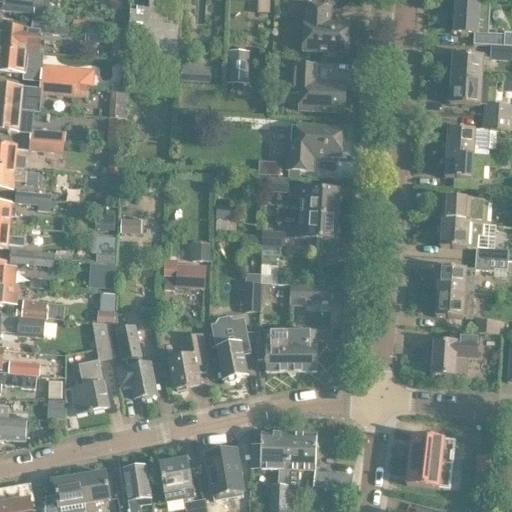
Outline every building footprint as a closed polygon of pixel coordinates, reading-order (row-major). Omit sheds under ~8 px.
[(47,9),(47,0),(0,0),(0,14),(46,19),(47,9)] [(147,11),(144,63),(176,65),(179,2),(147,0),(147,11)] [(452,33),(484,35),(485,20),(477,19),(477,18),(493,16),(491,3),(477,5),(454,3),(452,33)] [(302,9),(300,53),(345,55),(347,27),(328,26),(329,11),(302,9)] [(25,35),(26,32),(0,29),(0,51),(24,54),(37,55),(39,36),(62,39),(63,28),(32,25),(31,36),(25,35)] [(502,36),(502,49),(508,50),(511,49),(511,35),(502,35),(502,36)] [(488,48),(488,60),(508,62),(508,50),(488,48)] [(0,73),(22,76),(22,72),(32,73),(33,65),(23,64),(24,54),(0,51),(0,73)] [(243,54),(228,54),(227,86),(242,87),(243,54)] [(449,81),(479,83),(481,58),(451,56),(449,81)] [(297,95),(296,113),(340,116),(342,88),(314,86),(316,69),(290,68),(289,94),(297,95)] [(40,72),(38,84),(72,88),(73,75),(40,72)] [(180,73),(179,85),(209,86),(209,74),(180,73)] [(511,75),(501,75),(501,84),(511,85),(511,75)] [(448,105),(477,108),(478,94),(490,95),(491,84),(479,83),(449,81),(448,105)] [(71,101),(72,88),(38,84),(38,91),(37,97),(41,98),(71,101)] [(511,85),(501,84),(500,94),(511,94),(511,85)] [(39,114),(41,98),(37,97),(38,91),(0,87),(0,110),(18,112),(34,113),(39,114)] [(108,105),(124,107),(125,93),(109,91),(108,105)] [(511,107),(483,106),(482,118),(511,120),(511,107)] [(18,112),(0,110),(0,132),(16,134),(28,135),(28,131),(32,132),(34,113),(18,112)] [(511,120),(482,118),(482,131),(473,133),(446,131),(445,155),(487,158),(488,133),(511,133),(511,120)] [(285,145),(283,172),(287,172),(298,173),(309,173),(310,157),(337,159),(339,131),(295,128),(295,129),(290,129),(289,145),(285,145)] [(28,135),(27,142),(56,145),(57,134),(32,132),(28,131),(28,135)] [(56,145),(27,142),(26,154),(55,156),(55,151),(62,152),(62,146),(56,145)] [(103,142),(103,149),(121,151),(122,144),(103,142)] [(14,148),(0,146),(0,168),(12,170),(23,171),(24,159),(13,158),(14,148)] [(120,179),(121,156),(110,155),(107,178),(120,179)] [(495,158),(487,158),(445,155),(443,180),(482,183),(483,170),(495,171),(495,158)] [(257,173),(281,174),(281,160),(258,159),(257,173)] [(12,170),(0,168),(0,191),(10,192),(11,183),(23,185),(23,187),(36,188),(37,176),(12,174),(12,170)] [(287,181),(268,180),(262,180),(261,193),(287,195),(287,181)] [(305,203),(304,216),(335,218),(336,194),(295,191),(295,202),(305,203)] [(31,195),(14,194),(13,207),(30,208),(31,195)] [(30,208),(47,210),(48,197),(31,195),(30,208)] [(488,228),(490,202),(468,201),(442,200),(440,225),(481,227),(488,228)] [(8,210),(9,207),(0,206),(0,228),(7,229),(8,219),(14,219),(14,211),(8,210)] [(221,222),(223,208),(215,207),(213,221),(221,222)] [(333,243),(335,218),(304,216),(303,230),(293,229),(287,228),(286,240),(333,243)] [(100,232),(112,233),(113,218),(101,217),(100,232)] [(120,236),(140,236),(140,222),(120,222),(120,236)] [(488,228),(481,227),(440,225),(438,250),(474,252),(474,261),(506,263),(506,260),(510,260),(511,253),(486,251),(488,228)] [(6,239),(7,229),(0,228),(0,250),(5,251),(5,247),(22,249),(23,240),(6,239)] [(259,247),(260,247),(278,248),(283,248),(283,235),(259,234),(259,247)] [(91,255),(95,255),(112,256),(113,256),(114,239),(92,238),(91,255)] [(278,249),(260,248),(259,269),(277,270),(278,249)] [(206,264),(206,250),(191,250),(191,264),(206,264)] [(31,254),(8,251),(7,265),(29,267),(31,254)] [(53,256),(31,254),(29,267),(52,269),(53,256)] [(506,263),(474,261),(473,273),(491,274),(492,273),(505,274),(505,273),(506,265),(506,263)] [(115,288),(117,264),(91,262),(89,286),(115,288)] [(174,280),(174,291),(203,292),(204,269),(175,267),(175,264),(162,263),(161,279),(174,280)] [(3,266),(0,265),(0,287),(15,289),(15,288),(13,288),(15,269),(3,268),(3,266)] [(437,269),(435,294),(472,297),(473,286),(473,273),(464,271),(437,269)] [(163,280),(162,293),(172,293),(173,280),(163,280)] [(43,291),(44,282),(31,281),(30,290),(43,291)] [(259,315),(259,306),(260,287),(259,287),(243,286),(241,315),(259,315)] [(0,287),(0,305),(13,307),(15,289),(0,287)] [(268,288),(260,287),(259,306),(267,306),(268,288)] [(331,302),(331,288),(299,288),(299,302),(305,302),(331,302)] [(100,291),(99,308),(115,309),(115,291),(100,291)] [(471,321),(472,297),(435,294),(433,320),(471,321)] [(61,323),(62,309),(46,307),(31,305),(31,308),(30,308),(30,305),(21,304),(21,307),(19,320),(45,323),(45,321),(61,323)] [(97,311),(96,324),(112,326),(113,313),(97,311)] [(0,333),(3,334),(3,335),(16,336),(16,338),(41,340),(43,324),(0,319),(0,333)] [(214,326),(210,327),(221,383),(224,382),(227,384),(234,383),(236,379),(246,378),(242,357),(248,356),(241,321),(232,323),(227,319),(218,321),(214,326)] [(502,338),(502,325),(474,323),(473,336),(502,338)] [(96,360),(112,356),(106,329),(89,328),(96,360)] [(133,329),(112,334),(119,365),(122,364),(124,371),(114,373),(117,391),(127,389),(130,402),(155,397),(148,366),(135,368),(134,362),(139,361),(133,329)] [(265,375),(285,374),(286,377),(289,377),(288,335),(266,334),(266,341),(254,341),(255,363),(265,363),(265,375)] [(288,335),(289,377),(293,377),(295,374),(316,374),(315,334),(288,335)] [(449,344),(432,343),(430,376),(464,379),(466,361),(475,361),(476,337),(450,336),(449,344)] [(179,341),(182,360),(166,363),(171,392),(197,388),(195,376),(204,375),(202,359),(199,338),(179,341)] [(0,375),(16,377),(35,379),(36,367),(8,364),(7,368),(0,367),(2,353),(0,352),(0,375)] [(105,409),(96,363),(74,367),(78,388),(69,390),(74,415),(105,409)] [(0,377),(0,387),(15,389),(41,391),(42,380),(16,378),(0,377)] [(48,381),(47,399),(60,399),(61,381),(48,381)] [(0,431),(24,433),(25,416),(5,415),(6,410),(0,409),(0,431)] [(62,423),(62,416),(54,415),(53,423),(62,423)] [(62,436),(62,423),(53,424),(53,436),(62,436)] [(24,433),(0,431),(0,441),(23,444),(24,433)] [(248,461),(249,462),(250,466),(249,470),(259,471),(259,472),(277,472),(276,488),(270,488),(268,511),(285,511),(286,493),(288,436),(260,435),(260,446),(249,446),(248,461)] [(288,436),(286,493),(296,494),(297,473),(313,474),(315,436),(288,436)] [(410,438),(407,463),(440,467),(449,468),(452,443),(443,442),(410,438)] [(502,458),(511,463),(511,450),(508,448),(502,458)] [(204,457),(203,457),(211,504),(241,499),(233,452),(204,457)] [(474,471),(491,473),(492,460),(476,458),(474,471)] [(156,466),(163,504),(191,499),(185,461),(156,466)] [(407,463),(404,488),(436,492),(437,489),(441,490),(447,491),(449,468),(440,467),(407,463)] [(138,511),(139,509),(148,508),(143,469),(120,472),(125,511),(138,511)] [(474,471),(473,482),(489,484),(491,473),(474,471)] [(103,474),(76,478),(82,511),(94,511),(94,506),(108,504),(103,474)] [(350,496),(352,477),(325,474),(324,494),(350,496)] [(82,511),(76,478),(51,483),(53,498),(44,500),(43,511),(82,511)] [(0,511),(30,511),(29,503),(31,503),(29,488),(0,492),(0,511)] [(182,511),(204,511),(203,501),(182,505),(182,511)]
